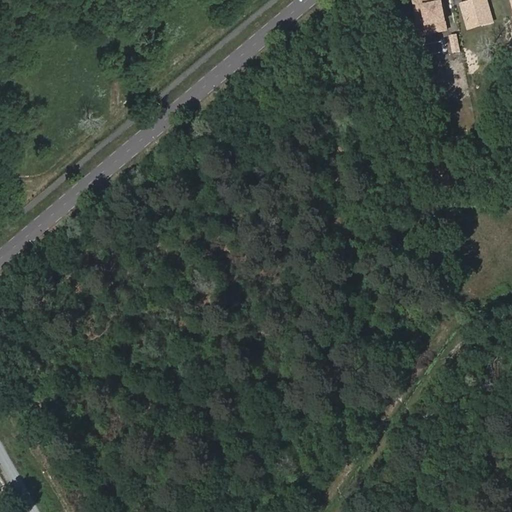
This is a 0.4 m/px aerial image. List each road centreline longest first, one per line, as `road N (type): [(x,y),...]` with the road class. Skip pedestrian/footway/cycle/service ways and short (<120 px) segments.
road 1 (primary): [(306,0),(0,259)]
road 2 (track): [(511,323),(467,348),(357,511)]
